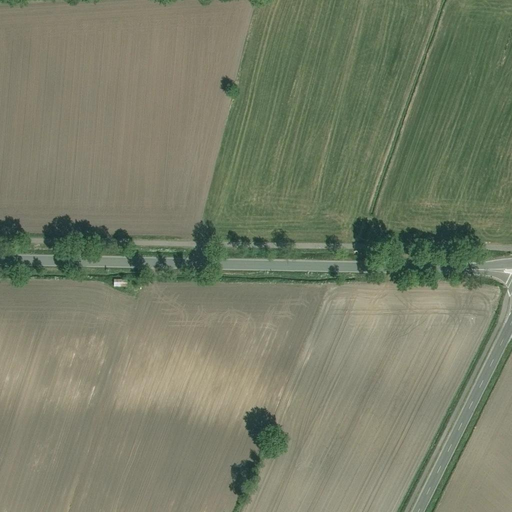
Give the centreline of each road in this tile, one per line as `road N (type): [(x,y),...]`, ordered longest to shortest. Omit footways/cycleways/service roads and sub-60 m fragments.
road 1 (tertiary): [(511,270),(0,260)]
road 2 (tertiary): [(421,511),(511,326)]
